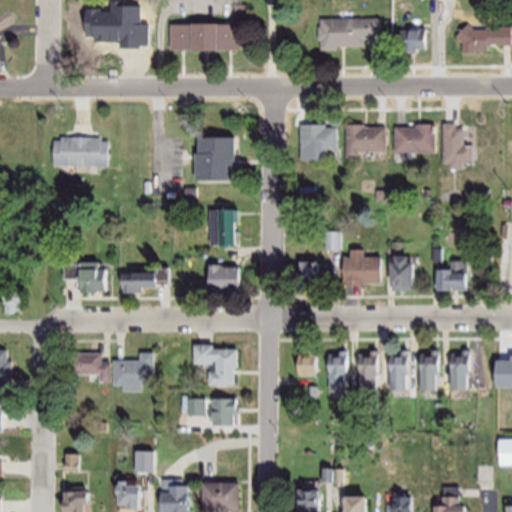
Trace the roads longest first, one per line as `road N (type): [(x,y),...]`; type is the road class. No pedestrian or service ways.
road 1 (residential): [(511,317),(0,322)]
road 2 (residential): [(269,511),(275,87)]
road 3 (residential): [(511,86),(162,87)]
road 4 (residential): [(41,511),(40,323)]
road 5 (residential): [(162,87),(0,88)]
